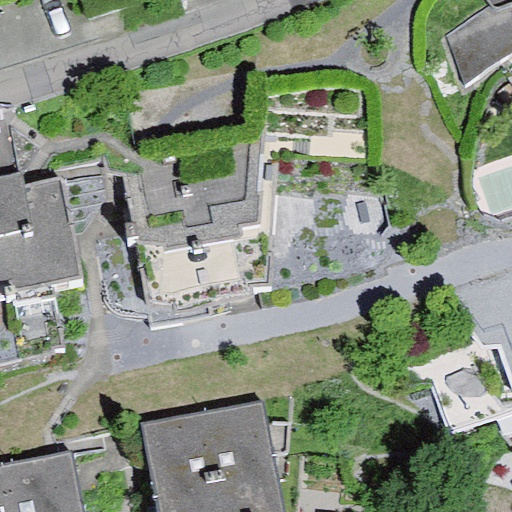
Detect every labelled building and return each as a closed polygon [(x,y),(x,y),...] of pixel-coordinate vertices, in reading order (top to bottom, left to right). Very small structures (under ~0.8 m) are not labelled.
[(511,0),(492,7),(445,38),(467,89),(504,64),(511,78),(511,0)] [(248,152),(127,173),(147,307),(183,313),(270,294),(278,161),(268,156),(248,152)] [(23,176),(0,180),(0,368),(54,357),(53,351),(65,350),(54,291),(82,281),(63,183),(26,190),(23,176)] [(511,293),(461,310),(484,346),(430,364),(455,432),(495,418),(511,444),(511,293)] [(263,404),(146,426),(161,511),(289,511),(274,459),(290,456),(292,427),(269,428),(263,404)] [(84,511),(73,458),(0,470),(0,511),(84,511)]
